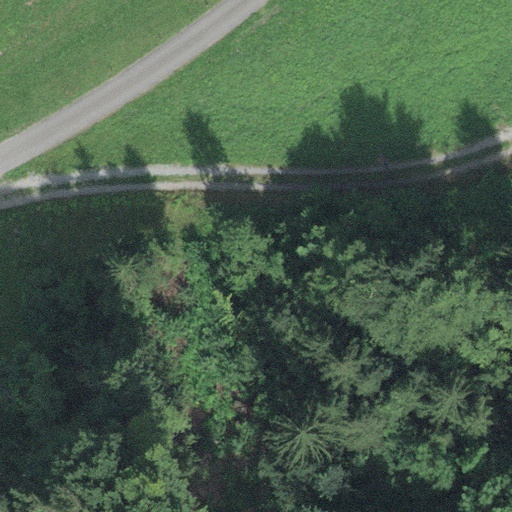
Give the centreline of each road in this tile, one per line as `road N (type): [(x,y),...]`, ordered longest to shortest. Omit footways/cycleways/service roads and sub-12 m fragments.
road 1 (trunk): [(511,302),(0,504)]
road 2 (track): [(0,204),(88,186),(385,180),(511,138)]
road 3 (unclassified): [(0,152),(254,0)]
